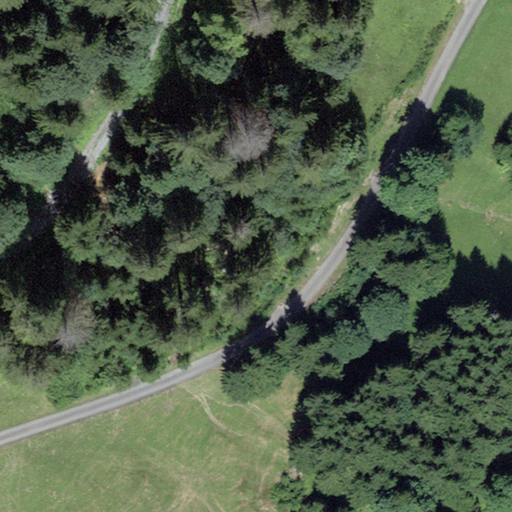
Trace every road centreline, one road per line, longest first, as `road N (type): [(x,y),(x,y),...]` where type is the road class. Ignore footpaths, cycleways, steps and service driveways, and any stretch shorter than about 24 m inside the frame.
road 1 (track): [(480,0),(334,259),(303,298),(266,331),(202,366),(0,441)]
road 2 (track): [(0,258),(66,187),(124,103),(170,0)]
